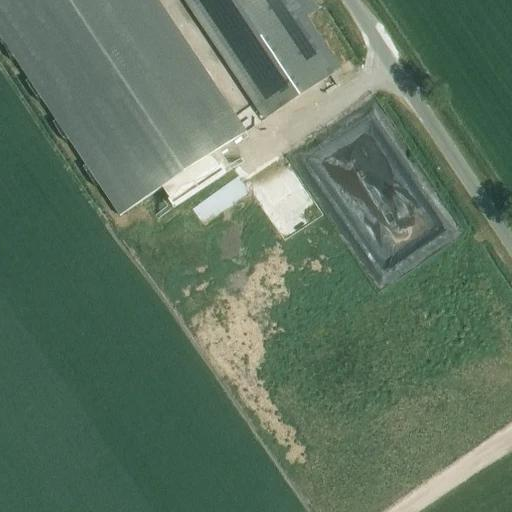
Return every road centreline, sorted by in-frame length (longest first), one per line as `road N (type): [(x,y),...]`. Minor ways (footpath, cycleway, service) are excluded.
road 1 (unclassified): [(511,245),(348,0)]
road 2 (track): [(408,511),(511,439)]
